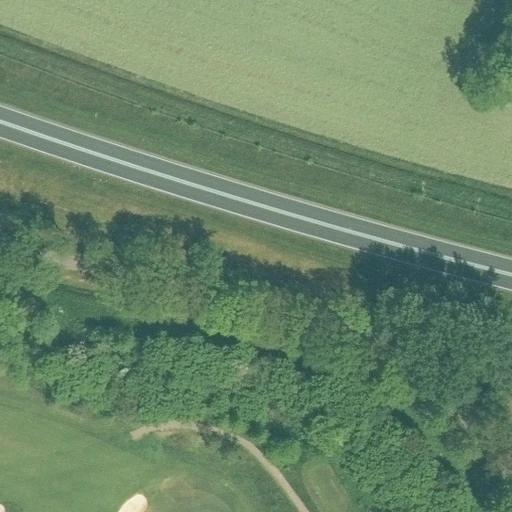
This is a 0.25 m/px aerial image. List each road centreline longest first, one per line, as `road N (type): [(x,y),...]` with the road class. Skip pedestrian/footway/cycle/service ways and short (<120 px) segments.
road 1 (unclassified): [(511,487),(452,398),(337,316),(0,249)]
road 2 (trunk): [(511,277),(189,190),(0,125)]
